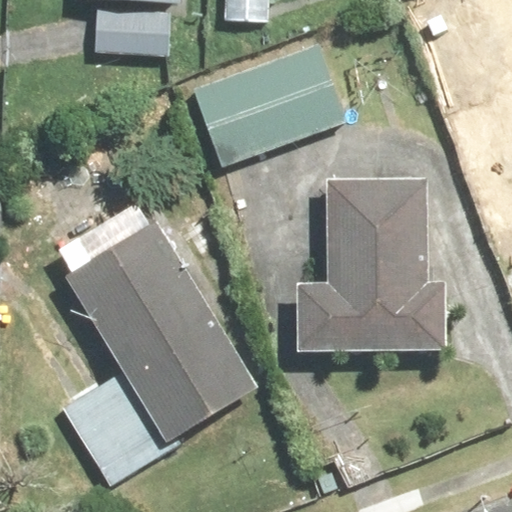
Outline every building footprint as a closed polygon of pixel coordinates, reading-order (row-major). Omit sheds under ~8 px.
[(203,0),(204,17),(270,18),(270,0),(203,0)] [(511,32),(500,0),(474,0),(417,20),(441,90),(511,65),(511,32)] [(84,7),(83,58),(176,60),(178,9),(84,7)] [(316,43),(181,89),(210,173),(345,127),(316,43)] [(282,268),(280,351),(450,354),(451,278),(416,277),(417,178),(315,177),(313,269),(282,268)] [(258,378),(152,211),(48,276),(153,443),(258,378)] [(101,383),(56,412),(103,485),(148,456),(101,383)]
